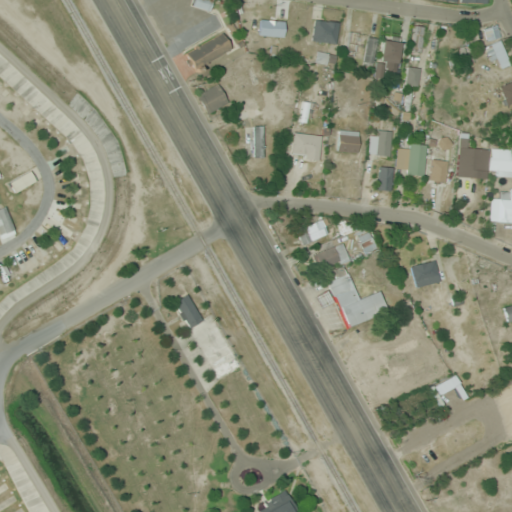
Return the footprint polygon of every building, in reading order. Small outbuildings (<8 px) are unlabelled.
[(192,0),(190,7),(208,12),(211,0),(192,0)] [(311,41),(335,43),(337,23),(313,20),(311,41)] [(424,27),(414,25),(410,50),(420,52),(424,27)] [(481,30),(486,41),(499,36),(495,25),(481,30)] [(230,49),(221,33),(184,54),(193,70),(230,49)] [(377,39),(368,37),(361,64),(370,67),(377,39)] [(398,38),(381,38),(381,62),(398,62),(398,38)] [(485,45),(488,63),(498,61),(499,67),(507,65),(502,41),(485,45)] [(335,53),(316,52),(315,63),(334,64),(335,53)] [(418,68),(406,67),(404,85),(416,86),(418,68)] [(511,81),(498,87),(506,105),(511,102),(511,81)] [(196,95),(205,113),(226,102),(217,84),(196,95)] [(262,126),(252,126),(252,157),(262,157),(262,126)] [(358,131),(338,131),(337,152),(347,152),(347,145),(357,145),(358,131)] [(375,155),(390,156),(390,131),(375,131),(375,155)] [(467,134),(458,134),(456,178),(485,179),(487,151),(466,150),(467,134)] [(290,152),(317,156),(319,139),(292,136),(290,152)] [(407,149),(398,148),(394,171),(422,175),(426,145),(408,143),(407,149)] [(511,149),(489,149),(489,177),(511,177),(511,149)] [(429,180),(444,182),(447,161),(431,159),(429,180)] [(390,189),(390,167),(377,167),(377,189),(390,189)] [(7,183),(12,193),(33,181),(27,171),(7,183)] [(491,199),(490,221),(511,221),(511,189),(500,189),(500,200),(491,199)] [(302,244),(327,233),(320,220),(296,231),(302,244)] [(355,230),(350,220),(338,226),(343,236),(355,230)] [(348,259),(342,243),(311,256),(318,272),(348,259)] [(415,288),(440,281),(434,260),(409,267),(415,288)] [(343,328),(387,313),(379,292),(369,295),(357,261),(323,273),(343,328)] [(319,307),(331,301),(325,291),(314,297),(319,307)] [(172,304),(188,326),(201,317),(185,295),(172,304)] [(511,304),(503,307),(507,322),(511,320),(511,304)] [(190,328),(218,378),(240,366),(212,316),(190,328)] [(430,469),(453,458),(434,417),(418,425),(422,433),(415,437),(430,469)] [(260,506),(263,511),(260,511),(290,511),(282,495),(260,506)]
